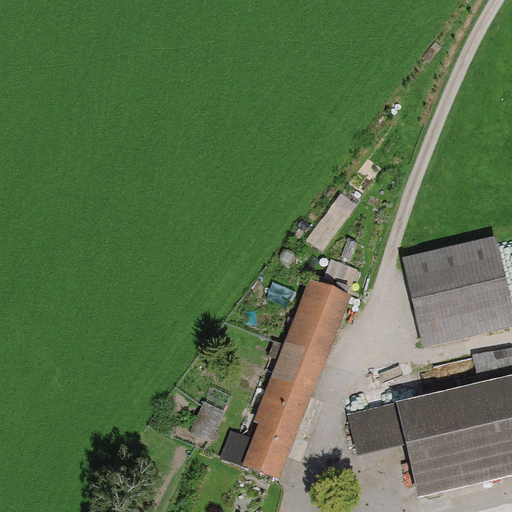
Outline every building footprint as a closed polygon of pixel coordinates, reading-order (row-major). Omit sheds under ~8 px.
[(511,289),(502,245),(405,265),(424,354),(511,335),(511,289)] [(351,305),(310,289),(252,444),(242,472),(284,487),(351,305)] [(511,487),(511,389),(401,415),(424,509),(511,487)] [(400,411),(351,423),(361,464),(410,452),(400,411)] [(252,444),(233,435),(222,463),(242,472),(252,444)]
